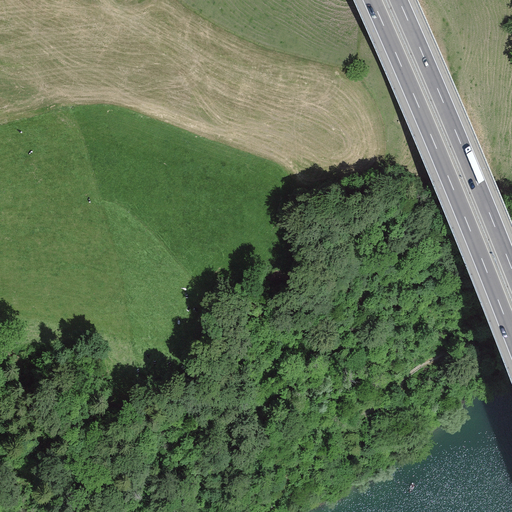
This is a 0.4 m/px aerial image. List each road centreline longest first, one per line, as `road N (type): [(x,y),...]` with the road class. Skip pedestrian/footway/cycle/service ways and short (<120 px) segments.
road 1 (motorway): [(372,0),(511,333)]
road 2 (motorway): [(511,269),(398,0)]
